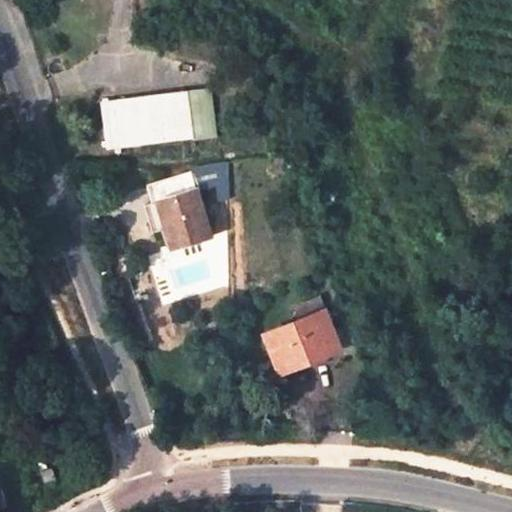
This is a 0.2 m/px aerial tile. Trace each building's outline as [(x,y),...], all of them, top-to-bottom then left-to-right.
[(188,94),(194,136),(217,133),(212,91),(188,94)] [(109,147),(194,136),(188,94),(104,105),(109,147)] [(205,183),(203,171),(202,169),(188,171),(194,188),(198,187),(205,185),(205,183)] [(219,200),(231,200),(230,170),(217,171),(218,183),(219,200)] [(169,177),(174,195),(194,188),(188,171),(169,177)] [(218,183),(217,171),(203,171),(205,183),(218,183)] [(194,188),(174,195),(162,198),(170,227),(167,228),(168,232),(170,236),(171,240),(172,244),(173,247),(211,236),(198,187),(194,188)] [(162,198),(153,201),(162,229),(167,228),(170,227),(162,198)] [(325,309),(265,333),(280,371),(341,347),(325,309)] [(44,460),(37,462),(39,468),(46,466),(44,460)] [(51,467),(41,471),(43,480),(55,476),(51,467)]
